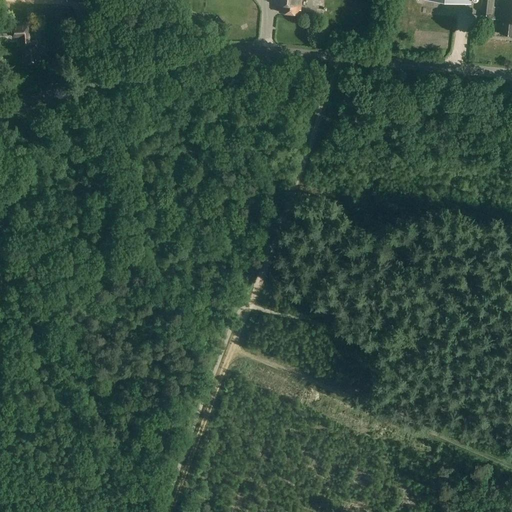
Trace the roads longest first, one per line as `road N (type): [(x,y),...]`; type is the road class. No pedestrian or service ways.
road 1 (tertiary): [(511,73),(269,49),(193,51),(0,115)]
road 2 (track): [(511,469),(231,347)]
road 3 (track): [(236,335),(341,56)]
road 4 (track): [(231,347),(169,511)]
